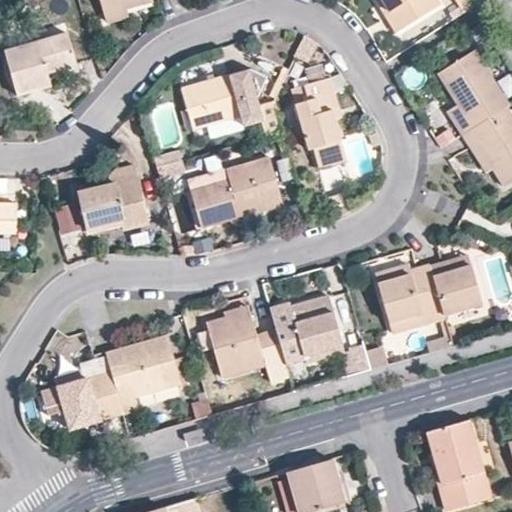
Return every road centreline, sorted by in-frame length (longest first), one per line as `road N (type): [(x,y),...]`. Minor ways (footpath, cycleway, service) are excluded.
road 1 (residential): [(0,159),(41,160),(73,150),(172,45),(255,11),(309,13),(348,49),(404,153),(400,189),(383,211),(324,249),(233,274),(98,279),(51,294),(0,379)]
road 2 (tertiary): [(68,511),(103,489),(375,411)]
road 3 (tertiary): [(375,411),(511,371)]
